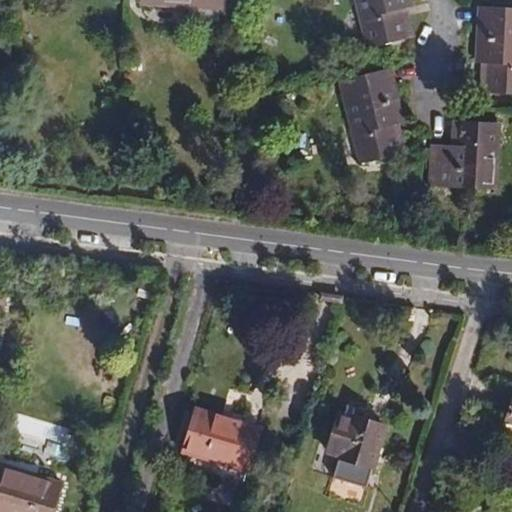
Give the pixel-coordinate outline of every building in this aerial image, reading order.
[(358,0),(370,48),(407,39),(414,37),(406,9),(411,7),(409,0),(358,0)] [(219,6),(190,5),(189,19),(218,20),(219,6)] [(477,63),(482,63),(481,93),(488,93),(511,94),(511,8),(479,7),(477,63)] [(407,153),(399,124),(404,123),(391,68),(343,80),(363,163),(400,154),(407,153)] [(430,186),(493,189),(496,122),(459,120),(452,120),(451,145),(432,144),(430,186)] [(260,428),(197,408),(184,452),(247,471),(260,428)] [(349,417),(338,413),(327,452),(337,455),(336,456),(330,478),(368,489),(374,468),(387,425),(350,414),(349,417)] [(0,510),(6,511),(51,511),(60,483),(43,478),(48,463),(20,454),(15,470),(0,465),(0,510)]
